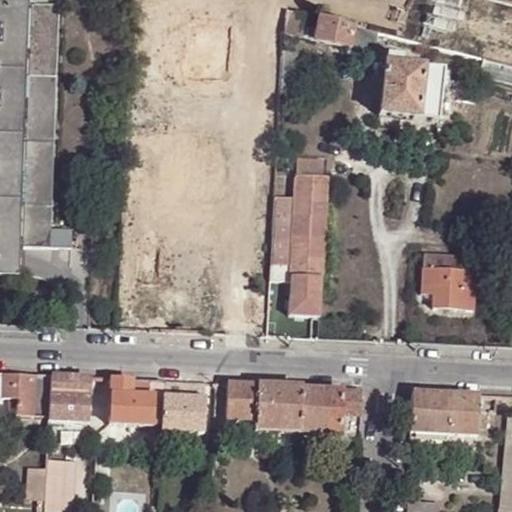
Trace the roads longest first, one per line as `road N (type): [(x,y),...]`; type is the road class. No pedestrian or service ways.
road 1 (residential): [(0,349),(385,367)]
road 2 (unclassified): [(385,367),(379,511)]
road 3 (residential): [(385,367),(511,373)]
